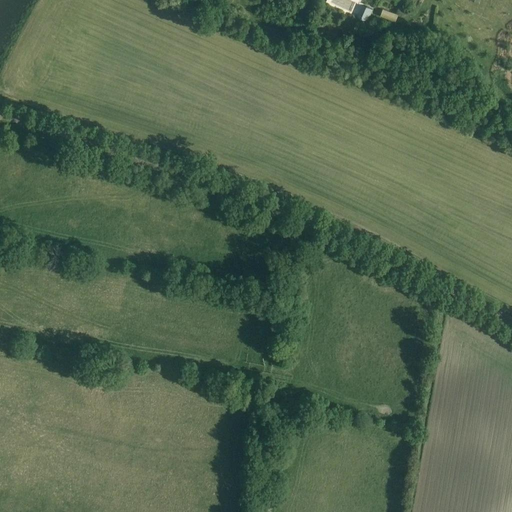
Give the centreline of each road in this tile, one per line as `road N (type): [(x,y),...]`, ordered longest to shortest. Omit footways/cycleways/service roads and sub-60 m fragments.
road 1 (unclassified): [(511,322),(238,187),(0,113)]
road 2 (track): [(259,511),(306,216)]
